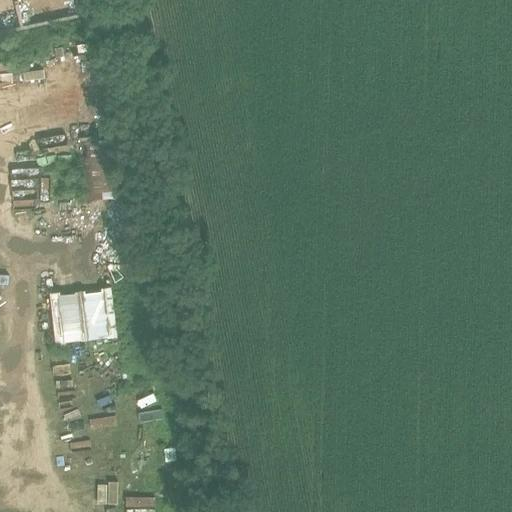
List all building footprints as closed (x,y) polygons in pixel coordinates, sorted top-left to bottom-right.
[(82,63),(103,62),(101,42),(81,43),(82,63)] [(57,156),(75,156),(76,137),(58,137),(57,156)] [(125,137),(83,140),(89,200),(130,196),(125,137)] [(0,158),(18,159),(18,146),(0,146),(0,158)] [(119,287),(58,294),(64,356),(76,355),(75,345),(125,340),(119,287)] [(136,373),(133,346),(122,347),(124,374),(136,373)]
